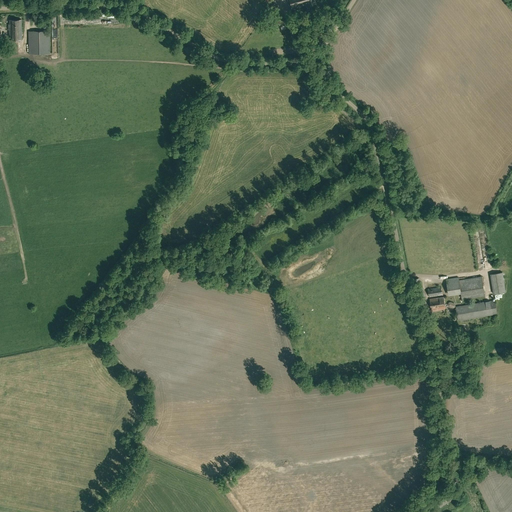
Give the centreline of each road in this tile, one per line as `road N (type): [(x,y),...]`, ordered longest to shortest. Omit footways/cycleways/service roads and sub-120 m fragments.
road 1 (unclassified): [(412,511),(442,464),(440,370),(402,264),(372,132),(309,66)]
road 2 (unclassified): [(309,66),(229,62),(125,7),(0,9)]
